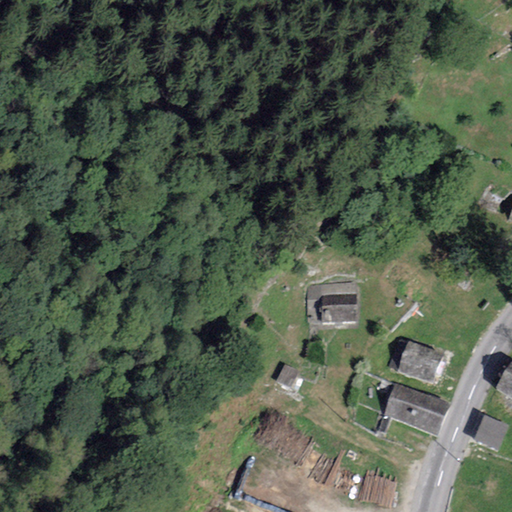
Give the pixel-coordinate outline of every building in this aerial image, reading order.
[(356,284),(308,283),(307,328),(355,329),(356,284)] [(444,356),(409,343),(398,371),(433,384),(444,356)] [(511,362),(496,388),(511,398),(511,362)] [(451,404),(395,382),(383,414),(439,435),(451,404)] [(509,425),(485,415),(474,441),(499,451),(509,425)]
